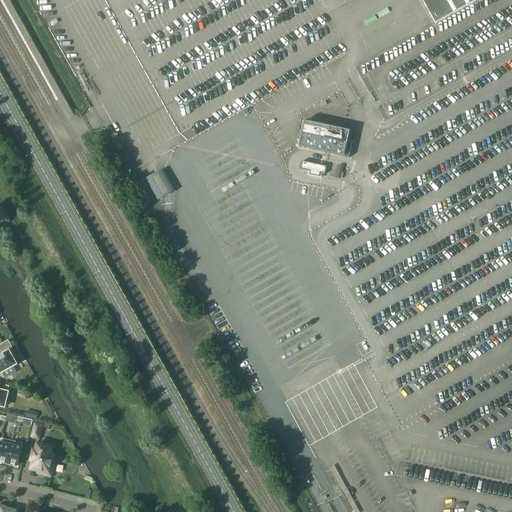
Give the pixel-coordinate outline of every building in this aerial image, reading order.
[(421,0),(435,24),(479,0),(421,0)] [(304,123),(299,148),(349,158),(352,143),(347,142),(349,132),(304,123)] [(302,163),(301,170),(310,172),(310,176),(319,178),(320,174),(324,175),(326,168),(302,163)] [(337,166),(335,179),(341,180),(341,179),(343,179),(344,174),(342,174),(343,167),(337,166)] [(158,202),(176,192),(163,170),(145,180),(158,202)] [(0,374),(16,365),(9,353),(14,350),(8,341),(3,344),(0,345),(0,374)] [(9,387),(0,385),(0,407),(4,409),(9,387)] [(40,441),(44,425),(34,423),(30,439),(40,441)] [(0,463),(7,465),(12,442),(1,439),(0,441),(1,441),(0,445),(0,463)] [(12,442),(7,465),(12,466),(12,467),(18,469),(20,463),(19,462),(23,445),(12,442)] [(51,453),(30,448),(27,460),(33,462),(32,468),(38,470),(37,472),(45,473),(45,471),(47,472),(51,453)]
